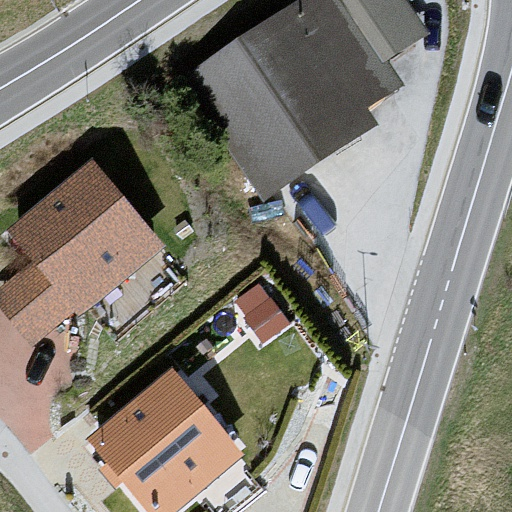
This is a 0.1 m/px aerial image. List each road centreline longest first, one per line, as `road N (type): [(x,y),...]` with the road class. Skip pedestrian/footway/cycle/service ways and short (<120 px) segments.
road 1 (secondary): [(378,511),(511,68)]
road 2 (secondary): [(139,0),(0,88)]
